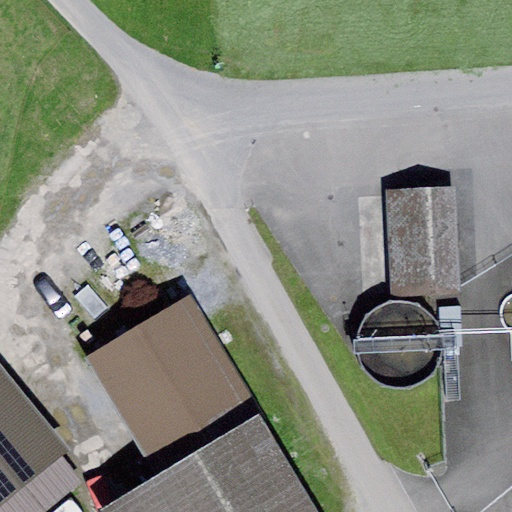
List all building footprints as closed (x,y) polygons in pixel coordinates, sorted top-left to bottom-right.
[(459,288),(455,187),(388,190),(392,291),(459,288)] [(258,405),(191,291),(87,353),(155,466),(258,405)] [(70,441),(0,356),(0,499),(55,455),(70,441)] [(322,511),(258,405),(155,466),(98,501),(104,511),(322,511)] [(55,455),(0,499),(0,511),(45,511),(79,485),(55,455)]
